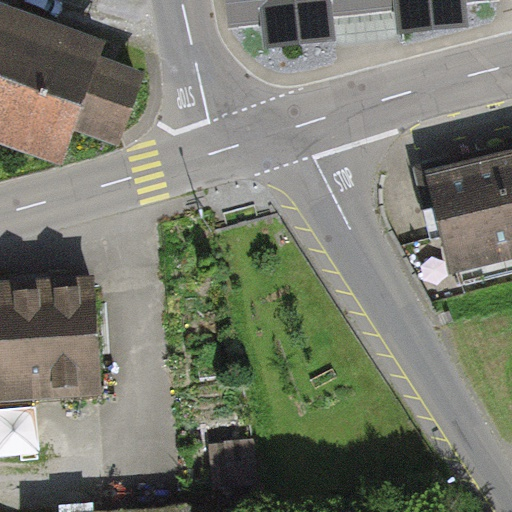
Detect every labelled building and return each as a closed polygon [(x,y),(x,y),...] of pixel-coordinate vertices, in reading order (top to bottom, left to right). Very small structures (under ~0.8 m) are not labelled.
[(225,0),(228,28),(350,15),(484,0),(225,0)] [(118,47),(0,8),(0,140),(74,165),(85,133),(123,146),(147,75),(113,64),(118,47)] [(511,161),(438,178),(459,274),(511,262),(511,161)] [(96,276),(0,280),(0,400),(102,396),(96,276)] [(0,403),(0,453),(44,452),(42,401),(0,403)]
